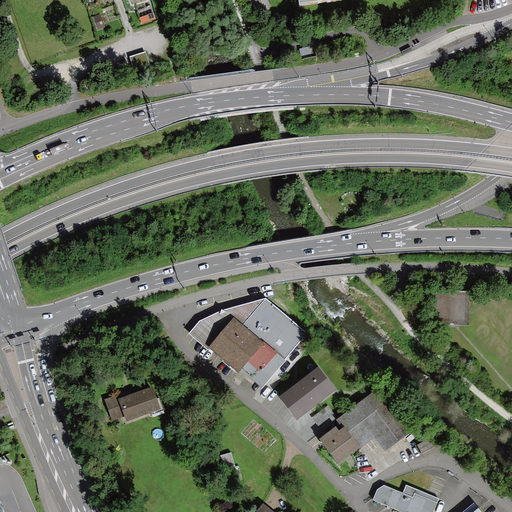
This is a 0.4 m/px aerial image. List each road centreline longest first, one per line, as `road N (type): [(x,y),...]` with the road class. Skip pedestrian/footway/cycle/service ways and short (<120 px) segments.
road 1 (motorway): [(0,256),(81,217),(233,171),(389,157),(511,167)]
road 2 (primary): [(430,143),(311,146),(208,162),(142,179),(0,237)]
road 3 (residential): [(511,509),(442,457),(357,492),(346,489),(250,401)]
road 4 (primary): [(57,313),(218,264),(362,241)]
road 5 (primary): [(511,23),(413,66),(272,96)]
road 6 (primary): [(272,96),(193,104),(33,158)]
road 7 (motorway): [(511,122),(389,96),(272,96)]
road 8 (primary): [(0,337),(31,433),(66,492)]
road 9 (primary): [(362,241),(465,197),(511,163)]
road 10 (motorway): [(362,241),(511,238)]
road 11 (track): [(116,0),(130,42),(83,57),(65,108)]
road 12 (track): [(511,414),(400,319)]
road 13 (track): [(254,55),(351,30),(363,31),(376,57)]
road 14 (track): [(0,0),(24,66),(34,73),(83,57)]
